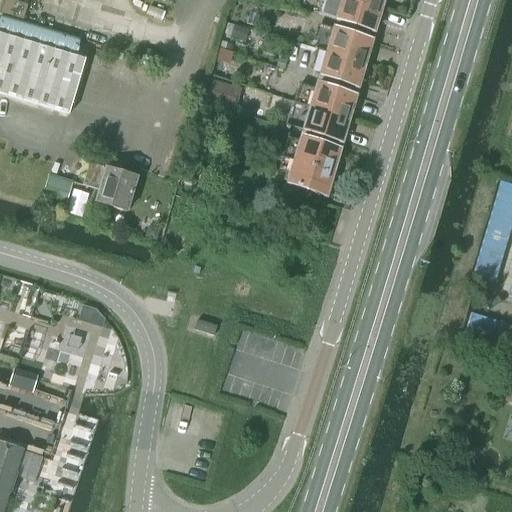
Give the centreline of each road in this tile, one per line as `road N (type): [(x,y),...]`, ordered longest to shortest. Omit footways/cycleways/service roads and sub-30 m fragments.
road 1 (unclassified): [(247,511),(290,457),(429,0)]
road 2 (primary): [(462,0),(305,511)]
road 3 (primary): [(329,511),(485,0)]
road 4 (unclassified): [(135,511),(153,381),(141,324),(107,289),(0,254)]
